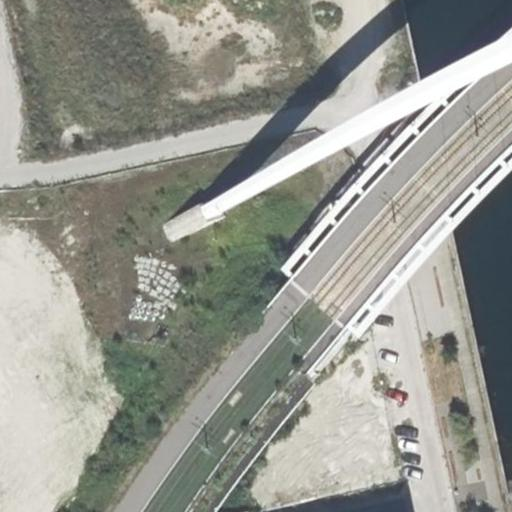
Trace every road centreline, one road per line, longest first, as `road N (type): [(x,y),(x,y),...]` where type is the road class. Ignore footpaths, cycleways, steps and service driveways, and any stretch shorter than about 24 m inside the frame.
road 1 (residential): [(445,511),(361,97)]
road 2 (unclassified): [(361,97),(11,173)]
